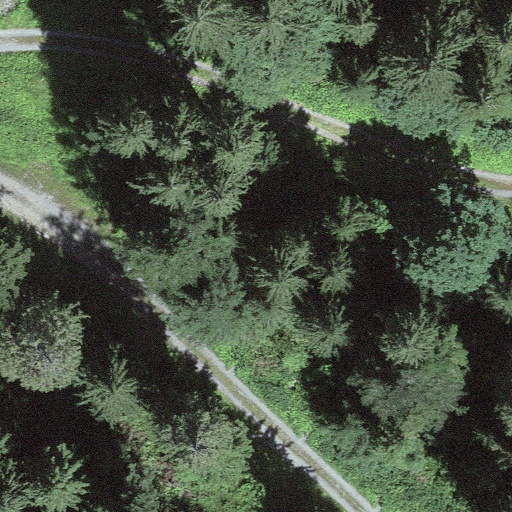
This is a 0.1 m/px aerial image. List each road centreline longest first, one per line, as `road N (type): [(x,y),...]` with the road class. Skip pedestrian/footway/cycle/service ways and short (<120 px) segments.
road 1 (track): [(511,184),(442,167),(169,52),(122,39),(0,39)]
road 2 (track): [(359,511),(73,234),(0,190)]
